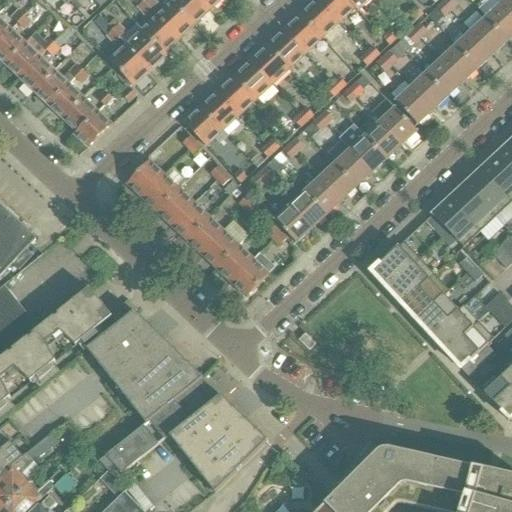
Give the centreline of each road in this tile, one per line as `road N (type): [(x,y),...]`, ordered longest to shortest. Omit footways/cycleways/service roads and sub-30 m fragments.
road 1 (residential): [(511,96),(236,356)]
road 2 (residential): [(73,199),(287,0)]
road 3 (residential): [(236,356),(73,199)]
road 4 (residential): [(389,425),(302,405),(236,356)]
road 5 (unknown): [(302,405),(259,477),(226,511)]
